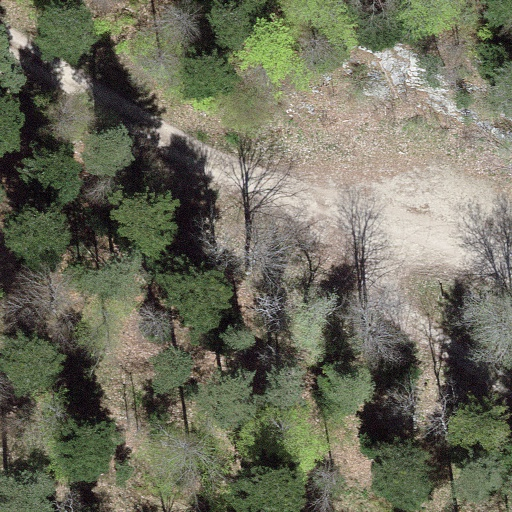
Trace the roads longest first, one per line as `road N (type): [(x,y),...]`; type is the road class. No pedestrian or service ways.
road 1 (track): [(511,367),(0,29)]
road 2 (track): [(0,304),(312,511)]
road 3 (track): [(0,440),(239,511)]
road 4 (track): [(336,249),(511,303)]
